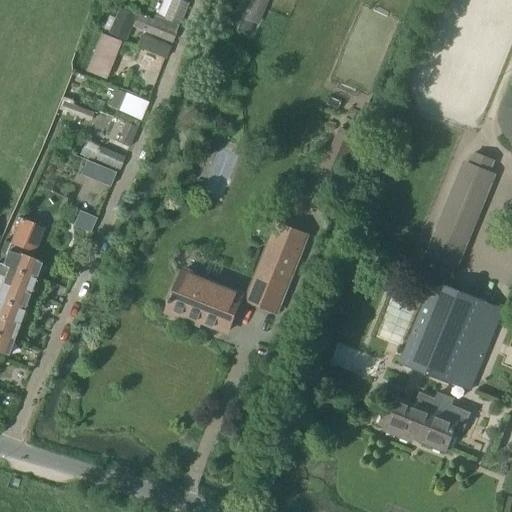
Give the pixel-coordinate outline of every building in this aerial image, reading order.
[(162,0),(155,17),(178,26),(188,3),(179,0),(162,0)] [(258,35),(266,0),(244,0),(237,30),(258,35)] [(135,16),(117,8),(113,18),(107,15),(102,28),(108,31),(107,34),(124,42),(131,27),(170,44),(176,30),(136,14),(135,16)] [(100,33),(85,72),(104,79),(119,42),(100,33)] [(136,48),(164,60),(170,45),(141,34),(136,48)] [(511,88),(510,90),(500,105),(498,122),(503,138),(511,147),(511,88)] [(115,90),(110,101),(108,107),(118,110),(140,120),(147,103),(124,94),(115,90)] [(64,99),(60,110),(90,121),(93,113),(71,105),(73,102),(64,99)] [(117,142),(129,147),(140,123),(115,112),(112,119),(124,124),(117,142)] [(340,175),(356,135),(339,128),(323,168),(340,175)] [(78,155),(93,162),(96,154),(95,153),(98,146),(87,141),(84,148),(82,147),(78,155)] [(94,160),(119,170),(125,157),(100,147),(94,160)] [(463,161),(424,255),(458,268),(496,174),(490,172),(495,161),(474,152),(469,163),(463,161)] [(111,174),(93,168),(89,181),(107,187),(111,174)] [(362,199),(352,223),(370,231),(380,206),(362,199)] [(72,226),(91,234),(97,219),(79,211),(72,226)] [(3,265),(0,264),(0,265),(36,279),(42,262),(31,258),(43,227),(19,218),(8,244),(4,242),(1,249),(6,251),(2,263),(3,265)] [(278,222),(247,300),(276,312),(307,234),(278,222)] [(0,283),(31,294),(36,279),(0,265),(0,283)] [(193,307),(206,313),(202,323),(227,333),(244,292),(184,268),(166,312),(187,321),(193,307)] [(423,288),(401,280),(379,337),(402,345),(423,288)] [(400,363),(452,384),(470,391),(503,310),(485,303),(485,302),(433,281),(400,363)] [(0,300),(25,309),(31,294),(0,283),(0,300)] [(0,317),(19,325),(25,309),(0,300),(0,317)] [(0,317),(0,335),(13,340),(19,325),(0,317)] [(0,353),(7,356),(13,340),(0,335),(0,353)] [(416,403),(392,393),(379,425),(385,427),(383,431),(412,442),(413,438),(446,451),(455,428),(463,432),(470,414),(451,406),(454,399),(438,393),(435,399),(420,393),(416,403)]
